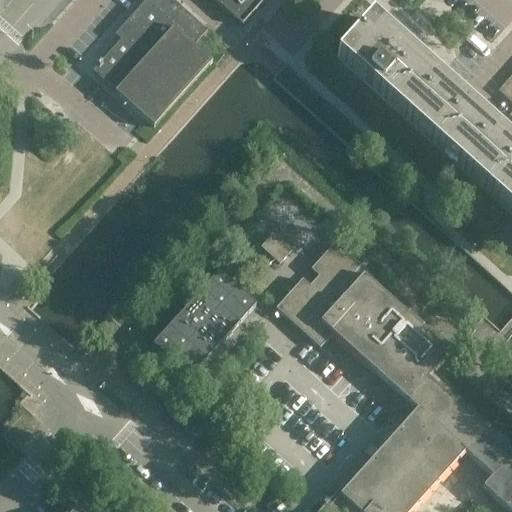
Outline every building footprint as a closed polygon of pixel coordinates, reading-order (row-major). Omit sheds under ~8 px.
[(168,0),(147,0),(124,27),(122,29),(128,34),(93,74),(116,94),(114,96),(153,130),(210,65),(192,49),(206,33),(168,0)] [(211,0),(220,8),(226,13),(242,27),(243,25),(265,0),(211,0)] [(371,22),(337,60),(511,217),(511,156),(407,63),(413,56),(400,44),(394,51),(368,27),(372,22),(371,22)] [(498,92),(511,104),(511,88),(506,83),(498,92)] [(278,266),(291,252),(272,236),(260,250),(278,266)] [(511,511),(511,444),(511,443),(433,374),(450,356),(421,331),(423,329),(401,310),(400,311),(377,291),(380,287),(334,246),(311,272),(318,279),(309,288),(302,281),(275,311),(319,350),(332,336),(417,412),(392,440),(390,438),(377,453),(379,454),(353,484),(349,481),(320,511),(412,511),(464,454),(492,479),(482,490),(506,511),(511,511)]
